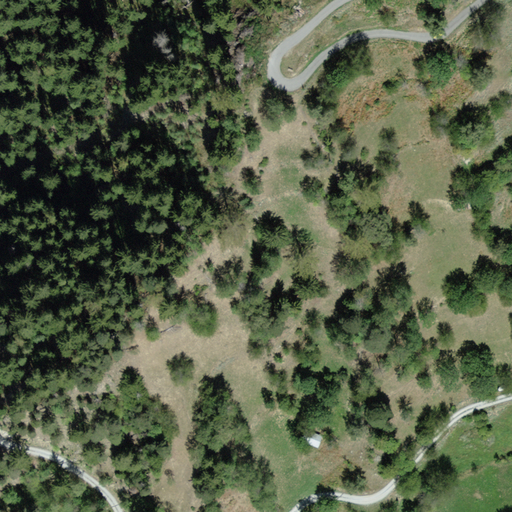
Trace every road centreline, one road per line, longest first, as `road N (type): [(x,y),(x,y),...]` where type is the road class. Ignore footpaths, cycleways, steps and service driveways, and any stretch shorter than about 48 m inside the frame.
road 1 (residential): [(483,0),(433,37),(383,33),(342,43),(285,84),(273,72),(279,53),(340,0)]
road 2 (track): [(296,511),(311,499),(363,500),(388,490),(458,414),(511,395)]
road 3 (track): [(0,432),(90,478),(117,511)]
